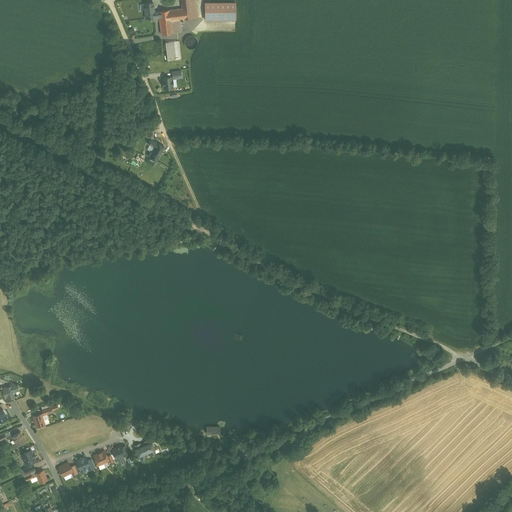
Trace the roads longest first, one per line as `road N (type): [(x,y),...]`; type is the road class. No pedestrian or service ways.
road 1 (track): [(465,358),(272,271),(142,188),(0,113)]
road 2 (track): [(110,0),(206,232)]
road 3 (residential): [(312,425),(294,442),(123,511)]
road 4 (residential): [(465,358),(312,425)]
